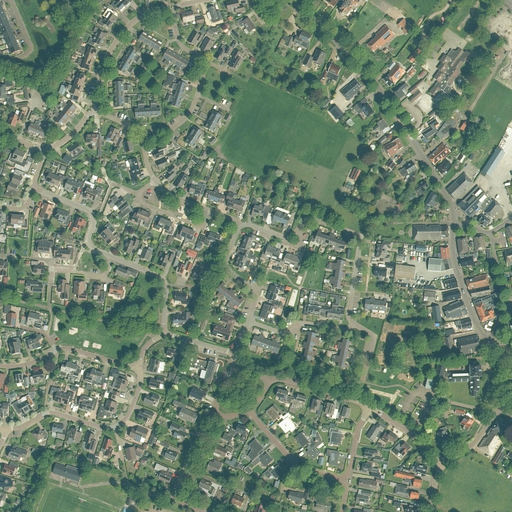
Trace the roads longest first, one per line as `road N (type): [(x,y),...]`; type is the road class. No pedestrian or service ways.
road 1 (unclassified): [(454,226),(448,197),(389,103),(289,0)]
road 2 (residential): [(353,323),(348,311),(361,236),(313,219),(289,237),(238,224)]
road 3 (residential): [(93,110),(117,39),(141,16),(171,10)]
road 4 (residential): [(343,480),(295,464),(248,410)]
road 5 (residential): [(454,226),(465,297),(489,341)]
road 6 (residential): [(112,257),(90,245),(86,209),(32,187)]
